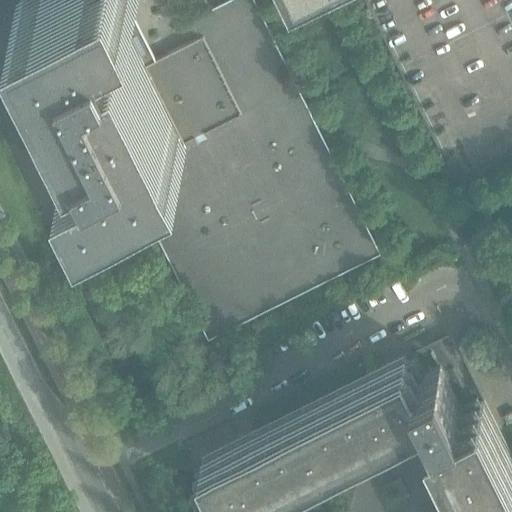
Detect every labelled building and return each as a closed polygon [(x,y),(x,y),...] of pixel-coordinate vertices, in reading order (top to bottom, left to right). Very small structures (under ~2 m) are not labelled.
[(87,121),(94,135),(66,149),(89,194),(127,175),(187,146),(184,140),(242,112),(203,34),(199,36),(169,51),(172,56),(167,59),(164,54),(145,63),(125,22),(118,25),(111,11),(133,0),(19,0),(16,2),(49,66),(39,71),(37,72),(34,74),(32,76),(30,78),(29,80),(27,82),(26,85),(25,87),(24,90),(23,93),(23,95),(22,98),(22,101),(23,104),(23,106),(24,109),(25,111),(26,114),(28,116),(30,119),(31,121),(33,122),(36,124),(38,126),(40,127),(43,128),(45,129),(48,130),(51,130),(54,130),(56,130),(59,130),(62,129),(65,128),(67,127),(77,122),(78,125),(87,121)] [(242,112),(184,140),(187,146),(127,175),(208,339),(381,253),(254,0),(227,0),(190,19),(199,36),(203,34),(242,112)] [(511,0),(365,0),(455,181),(511,153),(511,0)] [(196,461),(200,470),(210,490),(218,486),(229,508),(259,493),(424,410),(475,511),(511,511),(511,451),(484,396),(481,398),(481,397),(477,399),(469,382),(468,378),(467,374),(466,371),(465,367),(464,364),(462,361),(460,358),(458,355),(455,353),(453,350),(449,343),(434,350),(432,347),(431,348),(438,363),(423,371),(414,353),(407,356),(405,353),(202,454),(204,457),(196,461)] [(256,486),(259,493),(268,511),(484,511),(428,400),(410,409),(417,423),(416,423),(401,430),(395,417),(256,486)]
